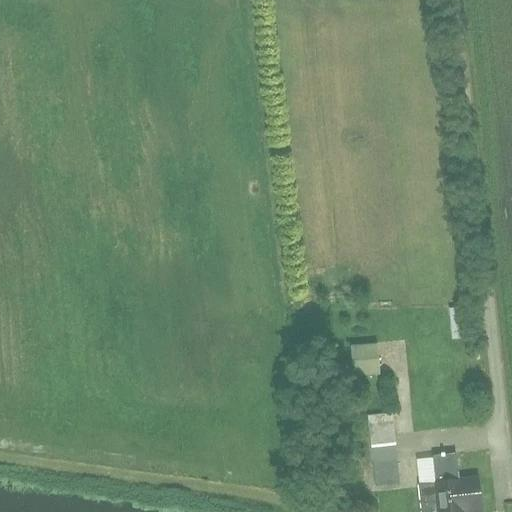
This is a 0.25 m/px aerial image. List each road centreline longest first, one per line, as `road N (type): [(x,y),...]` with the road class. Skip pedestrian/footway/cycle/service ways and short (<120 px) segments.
road 1 (unclassified): [(503,462),(450,0)]
road 2 (track): [(0,459),(212,488),(306,511)]
